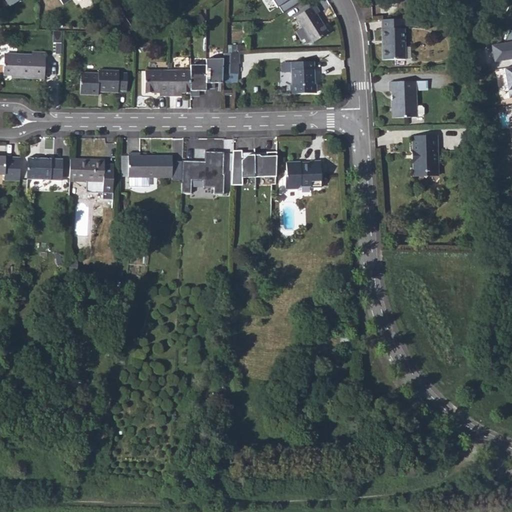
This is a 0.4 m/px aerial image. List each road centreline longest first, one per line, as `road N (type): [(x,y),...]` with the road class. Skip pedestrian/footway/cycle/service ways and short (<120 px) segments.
road 1 (residential): [(360,120),(365,239),(396,345),(446,419),(511,454)]
road 2 (residential): [(47,125),(360,120)]
road 3 (residential): [(338,0),(355,30),(360,120)]
